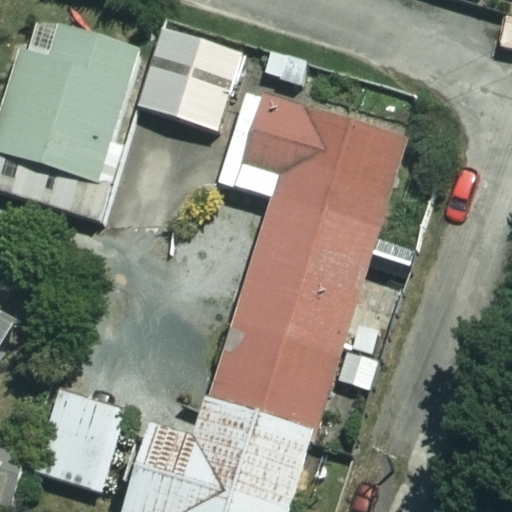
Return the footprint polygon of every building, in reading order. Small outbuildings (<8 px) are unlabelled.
[(150,64),(45,32),(0,178),(0,199),(99,229),(150,64)] [(253,64),(175,40),(151,120),(229,143),(253,64)] [(223,422),(335,454),(353,393),(374,399),(384,366),(358,358),(420,150),(260,103),(232,197),(285,213),(223,422)] [(0,511),(15,511),(38,456),(3,442),(44,343),(0,324),(0,511)] [(137,423),(71,403),(47,483),(113,502),(137,423)] [(317,511),(335,454),(223,422),(212,461),(174,450),(155,511),(317,511)]
